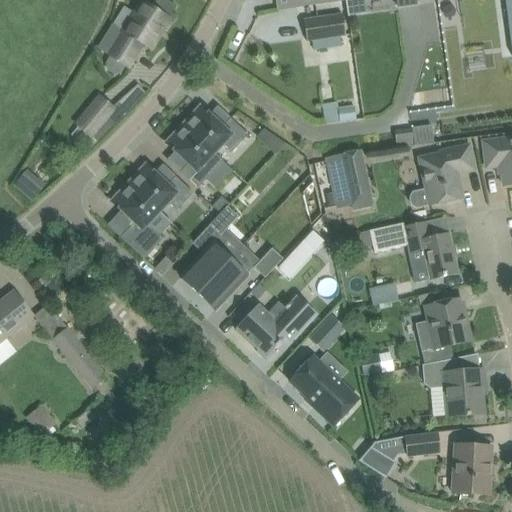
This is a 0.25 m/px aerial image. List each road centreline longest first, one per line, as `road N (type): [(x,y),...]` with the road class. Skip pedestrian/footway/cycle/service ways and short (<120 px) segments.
road 1 (residential): [(415,511),(329,454),(57,196)]
road 2 (unclassified): [(57,196),(165,90),(222,0)]
